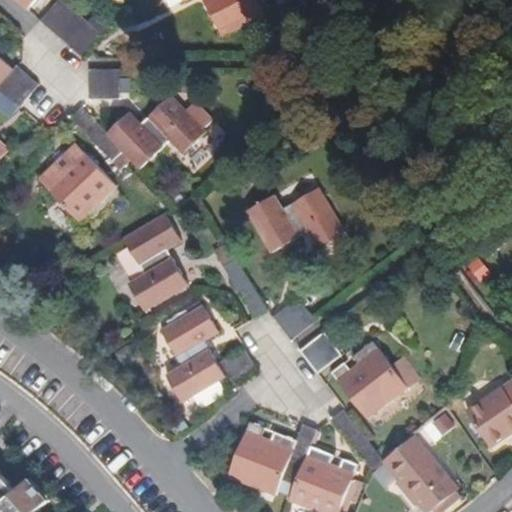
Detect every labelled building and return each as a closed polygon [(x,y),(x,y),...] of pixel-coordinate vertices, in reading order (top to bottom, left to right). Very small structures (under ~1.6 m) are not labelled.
[(16,0),(28,10),(37,0),(16,0)] [(59,0),(41,21),(52,31),(72,8),(63,0),(59,0)] [(264,17),(256,0),(185,0),(188,7),(202,0),(203,0),(220,37),(264,17)] [(83,17),(72,8),(52,31),(63,40),(83,17)] [(94,27),(83,17),(63,40),(74,50),(94,27)] [(74,50),(85,59),(92,52),(101,41),(105,37),(94,27),(74,50)] [(0,85),(14,69),(0,56),(0,85)] [(30,75),(20,67),(18,65),(14,69),(0,85),(0,90),(9,98),(30,75)] [(121,70),(90,70),(90,100),(121,99),(121,70)] [(30,75),(9,98),(20,108),(21,107),(40,85),(30,75)] [(193,117),(172,95),(142,124),(131,113),(109,135),(132,159),(142,170),(172,141),(185,154),(207,132),(204,128),(212,121),(201,109),(193,117)] [(103,128),(83,107),(72,118),(92,139),(103,128)] [(109,135),(103,128),(92,139),(122,170),(132,159),(109,135)] [(0,162),(10,150),(0,141),(0,162)] [(119,187),(77,145),(66,155),(73,162),(65,169),(59,163),(40,180),(82,223),(119,187)] [(346,232),(320,188),(285,209),(276,195),(249,211),(274,253),(310,232),(319,248),(346,232)] [(184,242),(168,214),(126,238),(147,274),(130,283),(146,310),(190,285),(170,250),(184,242)] [(214,248),(224,242),(221,237),(211,243),(214,248)] [(269,311),(232,250),(230,252),(224,242),(214,248),(220,258),(256,319),(269,311)] [(299,299),(274,318),(283,329),(308,310),(299,299)] [(220,333),(204,306),(163,331),(184,366),(168,376),(185,403),(228,377),(235,389),(261,373),(246,348),(220,363),(206,342),(220,333)] [(316,322),(308,310),(283,329),(292,341),(316,322)] [(334,344),(325,332),(300,351),(309,363),(334,344)] [(79,397),(36,361),(5,340),(0,336),(0,370),(34,394),(73,429),(101,459),(146,511),(182,511),(128,448),(79,397)] [(415,373),(403,358),(392,366),(373,342),(354,357),(359,365),(351,371),(346,363),(333,373),(369,419),(409,388),(404,381),(415,373)] [(334,344),(309,363),(319,374),(343,355),(334,344)] [(404,381),(409,388),(420,380),(415,373),(404,381)] [(511,382),(468,412),(492,447),(511,433),(511,382)] [(333,419),(353,447),(366,437),(345,410),(333,419)] [(298,440),(276,432),(272,441),(263,437),(266,428),(251,423),(230,477),(277,496),(283,480),(296,485),(308,456),(294,450),(298,440)] [(308,456),(312,446),(318,430),(304,425),(298,440),(294,450),(308,456)] [(460,490),(415,435),(385,461),(427,511),(432,511),(434,510),(435,511),(443,511),(451,506),(447,500),(458,491),(460,490)] [(385,461),(366,437),(353,447),(373,471),(385,461)] [(360,465),(344,459),(341,468),(331,464),(335,456),(312,446),(308,456),(296,485),(291,501),(318,511),(340,511),(346,499),(356,503),(364,483),(354,479),(360,465)] [(38,511),(51,501),(31,479),(18,490),(0,470),(0,511),(38,511)] [(447,500),(451,506),(463,497),(458,491),(447,500)]
